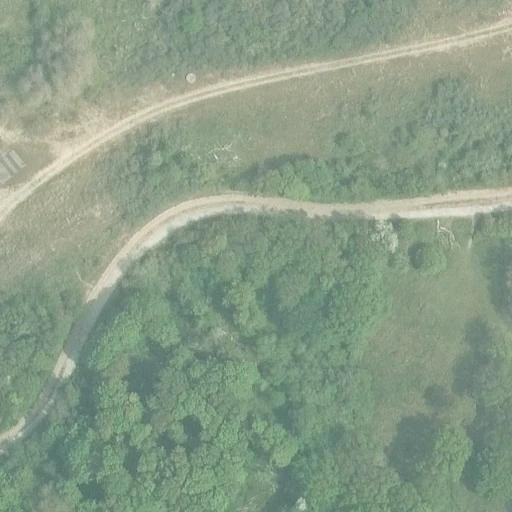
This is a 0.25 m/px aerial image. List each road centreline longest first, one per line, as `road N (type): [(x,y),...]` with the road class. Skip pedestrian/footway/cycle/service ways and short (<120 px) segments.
road 1 (unknown): [(511,194),(331,208),(224,203),(171,213),(120,253),(30,414),(0,438)]
road 2 (track): [(0,217),(55,169),(176,101),(511,27)]
